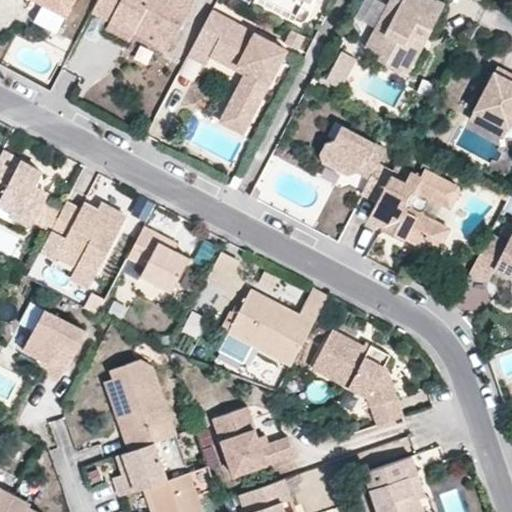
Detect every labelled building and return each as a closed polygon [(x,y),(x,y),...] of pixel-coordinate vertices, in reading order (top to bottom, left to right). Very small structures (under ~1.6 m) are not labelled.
[(33,0),(64,17),(73,0),(33,0)] [(99,0),(93,12),(112,22),(116,12),(155,32),(150,41),(166,50),(192,0),(99,0)] [(419,45),(414,43),(420,32),(425,34),(443,1),(441,0),(388,0),(387,1),(364,44),(378,52),(376,55),(394,65),(396,61),(407,66),(419,45)] [(251,117),(287,50),(212,11),(189,55),(206,64),(210,58),(235,70),(238,65),(248,71),(245,76),(230,106),(251,117)] [(150,41),(155,32),(116,12),(112,22),(142,38),(150,41)] [(414,43),(419,45),(425,34),(420,32),(414,43)] [(343,87),(357,55),(340,48),(326,79),(343,87)] [(407,66),(396,61),(394,65),(405,71),(407,66)] [(511,79),(511,70),(497,63),(494,70),(511,79)] [(245,76),(248,71),(238,65),(235,70),(245,76)] [(510,122),(511,117),(511,79),(494,70),(468,117),(484,125),(491,112),(510,122)] [(181,101),(190,78),(177,73),(168,95),(181,101)] [(230,106),(223,121),(243,132),(251,117),(230,106)] [(491,112),(484,125),(503,135),(510,122),(491,112)] [(320,161),(345,174),(351,169),(366,177),(359,191),(375,200),(389,174),(391,170),(376,162),(383,148),(339,126),(330,141),(322,142),(317,152),(320,161)] [(37,193),(34,183),(38,175),(1,154),(0,156),(0,205),(11,211),(9,216),(30,227),(46,197),(43,195),(37,193)] [(414,209),(412,206),(412,202),(414,198),(416,196),(420,195),(424,195),(427,198),(433,198),(448,206),(459,187),(424,169),(420,176),(409,170),(403,181),(389,174),(375,200),(367,217),(386,226),(384,230),(403,240),(405,236),(435,251),(448,225),(423,212),(420,212),(417,211),(414,209)] [(38,175),(34,183),(37,193),(43,195),(38,175)] [(53,257),(92,277),(124,217),(105,208),(102,213),(95,210),(82,203),(78,210),(66,203),(50,232),(63,238),(53,257)] [(102,213),(105,208),(98,204),(95,210),(102,213)] [(11,211),(0,205),(0,218),(6,222),(9,216),(11,211)] [(189,259),(172,250),(157,242),(160,236),(144,227),(128,257),(144,265),(139,275),(171,292),(189,259)] [(511,274),(511,231),(506,243),(488,233),(469,271),(486,279),(490,271),(503,278),(511,276),(511,274)] [(160,236),(157,242),(172,250),(176,244),(160,236)] [(225,250),(192,302),(217,318),(243,277),(233,270),(240,259),(225,250)] [(53,257),(47,268),(86,288),(92,277),(53,257)] [(482,286),(486,279),(469,271),(465,278),(482,286)] [(327,294),(314,287),(302,309),(316,317),(327,294)] [(252,289),(248,296),(270,307),(274,300),(252,289)] [(274,300),(270,307),(248,296),(229,332),(291,364),(316,317),(302,309),(299,313),(274,300)] [(39,321),(23,351),(49,364),(46,369),(44,372),(60,380),(85,331),(44,311),(39,321)] [(369,397),(383,365),(359,353),(364,345),(333,329),(313,367),(369,397)] [(237,363),(248,344),(231,334),(220,352),(237,363)] [(384,362),(388,354),(365,341),(364,345),(359,353),(383,365),(384,362)] [(23,351),(20,356),(46,369),(49,364),(23,351)] [(384,362),(383,365),(369,397),(374,405),(398,397),(384,362)] [(113,372),(115,379),(128,416),(119,419),(130,452),(156,443),(174,437),(151,369),(140,363),(113,372)] [(115,379),(107,383),(119,419),(128,416),(115,379)] [(374,405),(379,424),(404,416),(398,397),(374,405)] [(247,406),(211,418),(232,476),(294,455),(288,435),(269,442),(260,445),(257,436),(247,406)] [(257,436),(260,445),(269,442),(265,434),(257,436)] [(163,445),(166,467),(180,465),(176,442),(163,445)] [(124,454),(129,471),(123,473),(113,476),(119,496),(150,487),(169,480),(156,443),(130,452),(124,454)] [(411,455),(363,472),(377,511),(422,511),(417,497),(413,498),(405,476),(417,472),(411,455)] [(417,472),(405,476),(413,498),(417,497),(424,494),(417,472)] [(158,511),(204,511),(191,473),(169,480),(150,487),(158,511)] [(284,478),(238,495),(244,511),(283,511),(281,502),(291,499),(284,478)] [(0,511),(6,511),(16,495),(0,486),(0,511)] [(42,511),(37,509),(38,506),(16,495),(6,511),(42,511)] [(295,511),(291,499),(281,502),(283,511),(295,511)]
